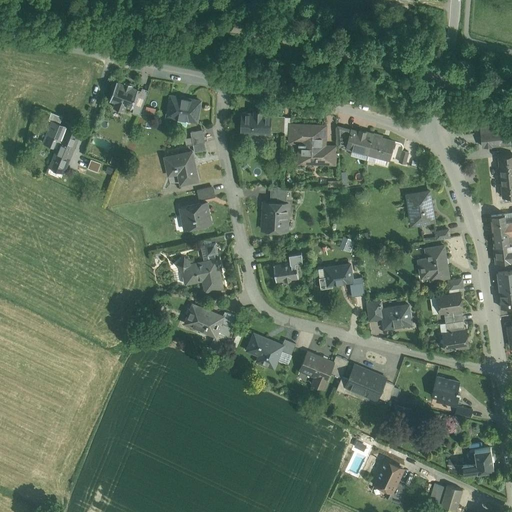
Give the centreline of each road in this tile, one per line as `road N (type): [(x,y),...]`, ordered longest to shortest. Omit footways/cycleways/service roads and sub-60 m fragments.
road 1 (residential): [(499,369),(273,315),(256,294),(222,130),(220,81)]
road 2 (tertiary): [(434,135),(481,263),(499,369)]
road 3 (unclassified): [(0,37),(220,81)]
road 4 (unclassified): [(220,81),(434,135)]
road 5 (tertiary): [(434,135),(454,0)]
